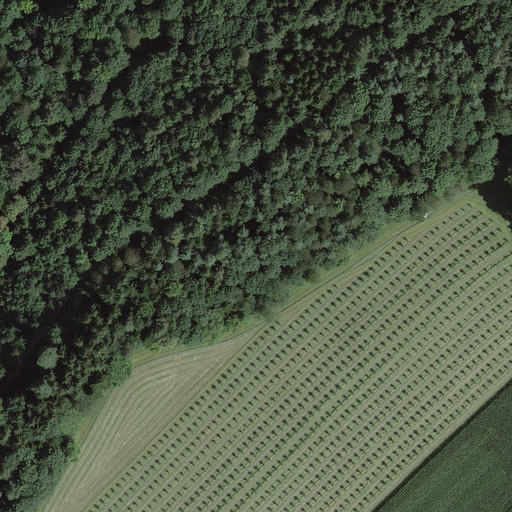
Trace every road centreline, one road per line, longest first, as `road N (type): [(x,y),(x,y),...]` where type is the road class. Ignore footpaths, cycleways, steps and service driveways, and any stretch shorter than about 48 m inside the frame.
road 1 (track): [(465,0),(125,243),(82,281),(0,402)]
road 2 (track): [(187,0),(23,193)]
